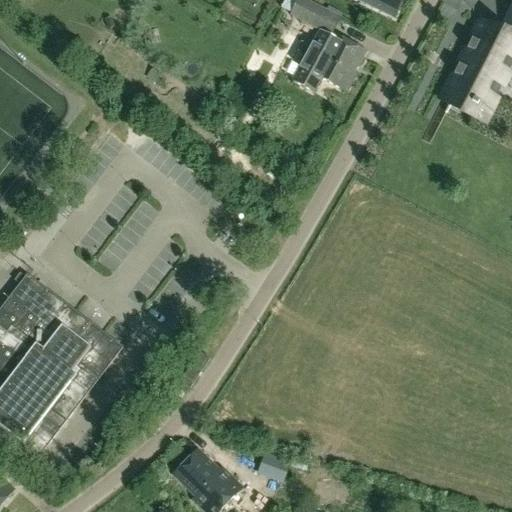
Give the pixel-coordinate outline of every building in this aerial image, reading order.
[(297,0),(289,16),(330,37),(340,17),(306,0),(297,0)] [(355,0),(393,20),(403,0),(355,0)] [(439,16),(451,32),(470,17),(457,2),(439,16)] [(472,42),(442,99),(449,103),(447,107),(463,116),(468,107),(483,116),(511,64),(504,60),(511,45),(511,41),(489,29),(480,47),(472,42)] [(357,73),(355,72),(366,53),(334,35),(320,61),(309,54),(293,82),(314,94),(322,80),(346,93),(357,73)] [(216,228),(236,198),(211,182),(213,179),(174,154),(152,187),(216,228)] [(26,278),(23,275),(18,281),(21,284),(0,312),(0,328),(0,329),(0,328),(0,426),(40,457),(123,349),(27,276),(26,278)] [(174,477),(195,498),(192,500),(204,511),(219,511),(242,489),(222,468),(219,471),(199,451),(174,477)] [(264,454),(257,476),(283,484),(290,462),(264,454)] [(0,507),(14,491),(0,478),(0,507)] [(348,505),(352,492),(317,482),(313,496),(348,505)]
